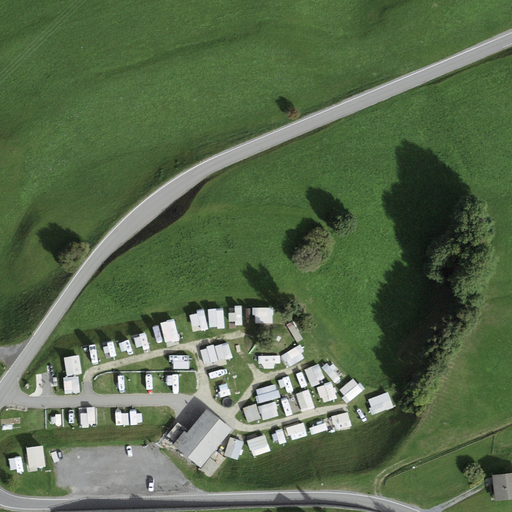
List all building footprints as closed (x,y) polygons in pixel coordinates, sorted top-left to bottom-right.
[(231,325),(244,325),(243,306),(237,306),(237,314),(231,314),(231,325)] [(274,324),(275,307),(255,307),(254,324),(274,324)] [(210,309),(211,330),(226,329),(225,308),(210,309)] [(190,315),(194,334),(210,330),(206,312),(190,315)] [(168,345),(181,341),(175,320),(162,323),(168,345)] [(230,343),(202,351),(206,366),(234,359),(230,343)] [(81,355),(66,357),(68,377),(83,375),(81,355)] [(282,368),(281,356),(260,357),(261,369),(282,368)] [(306,371),(313,388),(327,381),(319,365),(306,371)] [(325,368),(334,383),(340,380),(330,365),(325,368)] [(65,378),(66,395),(81,394),(80,377),(65,378)] [(279,381),(282,392),(293,390),(291,378),(279,381)] [(348,403),(365,392),(357,379),(340,390),(348,403)] [(323,404),(338,400),(334,384),(319,387),(323,404)] [(276,386),(261,390),(264,402),(279,398),(276,386)] [(369,400),(374,416),(395,409),(390,393),(369,400)] [(177,423),(167,436),(175,442),(172,446),(202,469),(232,429),(206,410),(189,433),(177,423)] [(95,412),(82,413),(83,426),(96,425),(95,412)] [(351,415),(334,416),(335,432),(352,431),(351,415)] [(2,420),(3,429),(24,427),(23,418),(2,420)] [(292,443),(309,438),(305,424),(287,429),(292,443)] [(326,424),(311,429),(313,436),(328,431),(326,424)] [(254,458),(272,452),(266,435),(248,442),(254,458)] [(226,458),(240,462),(245,442),(231,439),(226,458)] [(45,446),(28,447),(29,470),(46,469),(45,446)] [(202,471),(210,478),(225,460),(217,453),(202,471)] [(511,474),(490,478),(494,503),(511,499),(511,474)]
